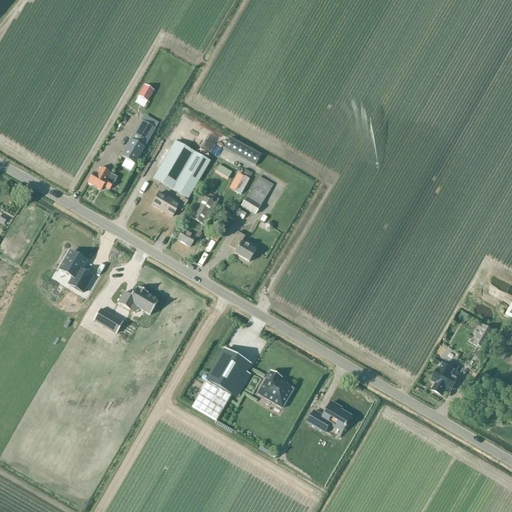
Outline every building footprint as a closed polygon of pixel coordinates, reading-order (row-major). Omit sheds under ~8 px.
[(139,96),(148,101),(154,91),(145,86),(139,96)] [(131,140),(121,158),(135,165),(145,149),(155,130),(141,122),(131,140)] [(229,138),(223,149),(255,167),(261,155),(229,138)] [(210,163),(175,142),(153,180),(189,200),(210,163)] [(116,179),(110,176),(111,175),(100,169),(97,175),(94,173),(88,183),(101,191),(103,188),(109,191),(116,179)] [(241,207),(255,216),(273,186),(260,177),(241,207)] [(160,193),(152,206),(172,218),(177,209),(182,212),(188,202),(182,198),(179,204),(160,193)] [(189,219),(176,242),(190,249),(204,227),(217,206),(202,197),(201,196),(189,218),(189,219)] [(243,220),(246,214),(239,210),(236,216),(243,220)] [(222,212),(219,216),(226,220),(229,216),(222,212)] [(265,230),(269,232),(273,230),(274,225),(269,222),(264,224),(265,230)] [(256,251),(242,243),(245,237),(237,233),(230,247),(236,251),(234,255),(249,263),(256,251)] [(70,254),(60,271),(75,281),(71,287),(83,294),(92,279),(80,272),(86,263),(70,254)] [(138,289),(137,291),(136,290),(131,298),(124,294),(118,305),(130,312),(133,306),(151,316),(158,303),(147,296),(148,295),(138,289)] [(104,310),(98,320),(124,335),(129,325),(104,310)] [(484,350),(494,332),(483,326),(474,344),(484,350)] [(435,353),(441,357),(446,349),(439,345),(435,353)] [(192,408),(216,422),(249,365),(225,351),(192,408)] [(440,368),(432,381),(437,384),(434,391),(442,395),(446,388),(450,391),(458,378),(450,373),(452,370),(443,365),(441,368),(440,368)] [(293,390),(286,386),(287,385),(280,381),(281,379),(270,373),(257,395),(282,409),(293,390)] [(330,426),(342,433),(352,417),(340,411),(342,409),(331,403),(323,417),(314,411),(307,424),(325,434),(330,426)]
